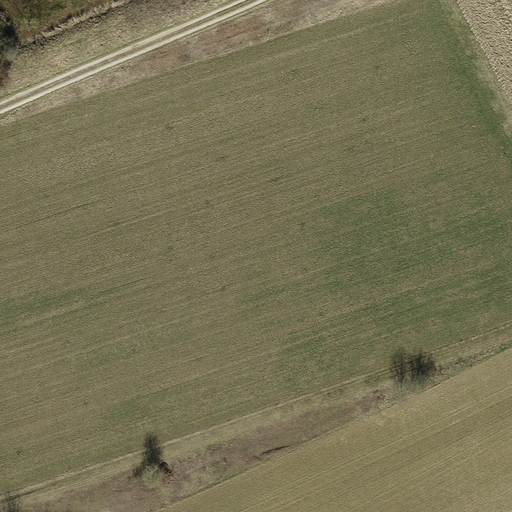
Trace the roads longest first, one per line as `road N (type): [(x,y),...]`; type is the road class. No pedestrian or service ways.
road 1 (track): [(511,324),(0,503)]
road 2 (track): [(0,103),(252,0)]
road 3 (track): [(511,119),(449,0)]
